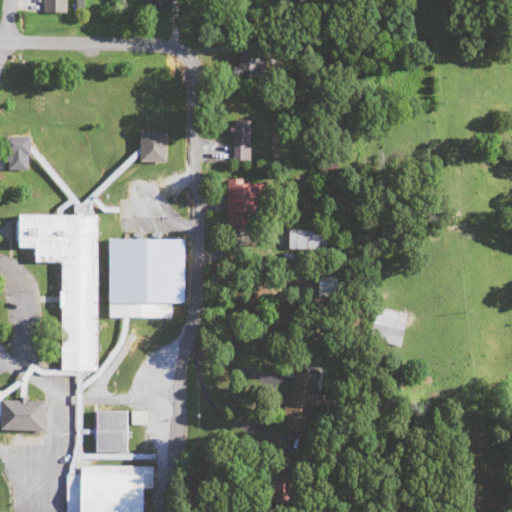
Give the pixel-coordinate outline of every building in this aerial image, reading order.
[(65,0),(42,0),(43,14),(65,14),(65,0)] [(265,57),(235,57),(235,80),(265,80),(265,57)] [(251,162),(251,120),(231,120),(231,162),(251,162)] [(164,133),(139,133),(139,164),(164,164),(164,133)] [(4,139),(4,171),(28,171),(28,139),(4,139)] [(227,228),(263,228),(263,183),(227,183),(227,228)] [(60,264),(60,374),(97,374),(98,216),(17,216),(17,249),(34,249),(34,264),(60,264)] [(326,231),(288,231),(288,251),(326,251),(326,231)] [(184,304),(184,241),(106,240),(105,320),(172,321),(172,304),(184,304)] [(407,315),(376,308),(368,341),(399,348),(407,315)] [(0,432),(43,433),(43,402),(28,402),(29,365),(19,365),(18,398),(0,398),(0,432)] [(286,391),(282,432),(308,435),(313,375),(294,374),(292,392),(286,391)] [(95,458),(111,458),(111,463),(126,463),(126,413),(95,413),(95,458)]
